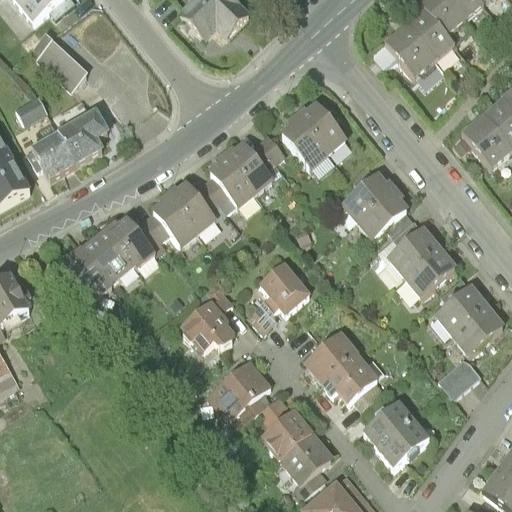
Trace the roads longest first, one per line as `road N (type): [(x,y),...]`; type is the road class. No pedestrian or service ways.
road 1 (residential): [(511,361),(393,500),(281,367)]
road 2 (residential): [(315,31),(511,255)]
road 3 (tertiary): [(0,253),(217,120)]
road 4 (residential): [(217,120),(117,0)]
road 5 (tertiary): [(217,120),(315,31)]
